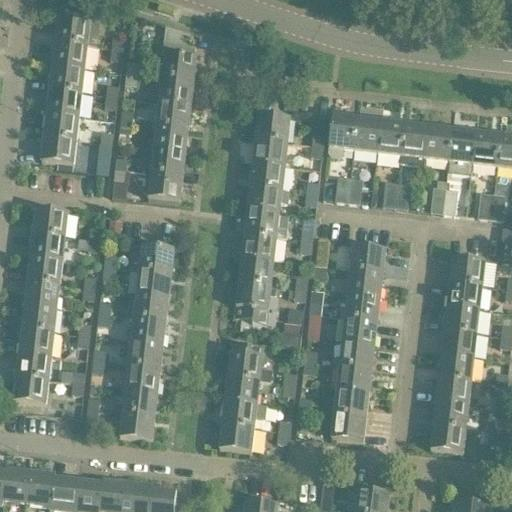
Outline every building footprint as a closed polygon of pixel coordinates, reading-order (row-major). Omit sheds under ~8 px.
[(59,23),(56,47),(88,51),(97,52),(100,28),(59,23)] [(114,43),(112,54),(123,56),(125,44),(114,43)] [(56,47),(53,71),(85,75),(88,51),(56,47)] [(123,56),(112,54),(111,66),(122,67),(123,56)] [(165,59),(162,84),(194,87),(197,63),(165,59)] [(128,68),(127,79),(138,81),(139,69),(128,68)] [(53,71),(50,95),(82,99),(85,75),(53,71)] [(138,81),(127,79),(126,91),(137,92),(138,81)] [(162,84),(159,107),(192,111),(194,87),(162,84)] [(108,91),(107,102),(118,103),(119,92),(108,91)] [(50,95),(48,119),(80,123),(82,99),(50,95)] [(118,103),(107,102),(105,114),(117,115),(118,103)] [(159,107),(157,131),(189,135),(192,111),(159,107)] [(123,116),(121,127),(133,129),(134,117),(123,116)] [(48,119),(45,143),(77,146),(80,123),(48,119)] [(259,120),(256,144),(288,148),(291,124),(259,120)] [(344,154),(354,155),(358,123),(333,121),(329,159),(331,163),(339,164),(344,160),(344,154)] [(354,155),(378,158),(382,126),(358,123),(354,155)] [(378,158),(402,161),(406,129),(382,126),(378,158)] [(133,129),(121,127),(120,139),(131,140),(133,129)] [(425,164),(426,164),(429,132),(406,129),(402,161),(401,169),(424,171),(425,164)] [(157,131),(154,155),(186,159),(189,135),(157,131)] [(426,164),(449,167),(453,135),(429,132),(426,164)] [(472,179),(473,169),(477,137),(453,135),(449,167),(448,177),(472,179)] [(473,169),(497,172),(501,140),(477,137),(473,169)] [(103,138),(101,149),(112,151),(114,139),(103,138)] [(314,140),(312,151),(324,152),(325,141),(314,140)] [(511,141),(501,140),(497,172),(511,173),(511,141)] [(77,146),(45,143),(42,167),(74,171),(77,146)] [(256,144),(253,168),(285,172),(288,148),(256,144)] [(112,151),(101,149),(100,161),(111,162),(112,151)] [(324,152),(312,151),(311,163),(322,164),(324,152)] [(154,155),(151,179),(183,183),(186,159),(154,155)] [(117,164),(116,175),(127,176),(128,165),(117,164)] [(253,168),(251,192),(283,196),(285,172),(253,168)] [(127,176),(116,175),(114,186),(126,188),(127,176)] [(183,183),(151,179),(148,203),(180,207),(183,183)] [(336,207),(348,208),(351,183),(339,182),(336,207)] [(351,183),(348,208),(361,210),(363,185),(351,183)] [(308,187),(307,199),(318,200),(319,189),(308,187)] [(383,212),(396,214),(399,189),(386,188),(383,212)] [(399,189),(396,214),(408,215),(411,191),(399,189)] [(251,192),(248,216),(280,220),(281,208),(288,209),(290,197),(283,196),(251,192)] [(431,218),(443,219),(446,195),(434,193),(431,218)] [(446,195),(443,219),(456,221),(459,196),(446,195)] [(318,200),(307,199),(306,210),(317,211),(318,200)] [(479,224),(491,225),(494,200),(481,199),(479,224)] [(494,200),(491,225),(503,226),(506,202),(494,200)] [(36,215),(33,239),(66,243),(69,218),(36,215)] [(248,216),(245,240),(277,244),(280,220),(248,216)] [(110,226),(109,237),(120,239),(121,227),(110,226)] [(91,234),(90,245),(101,247),(103,235),(91,234)] [(303,235),(301,247),(312,248),(314,236),(303,235)] [(33,239),(31,263),(63,267),(66,243),(33,239)] [(245,240),(242,264),(274,267),(277,244),(245,240)] [(101,247),(90,245),(89,257),(100,258),(101,247)] [(312,248),(301,247),(300,258),(311,259),(312,248)] [(130,274),(140,276),(172,279),(175,255),(133,250),(130,274)] [(354,252),(351,277),(383,280),(386,256),(354,252)] [(106,260),(105,271),(116,273),(117,261),(106,260)] [(317,261),(316,272),(327,273),(328,262),(317,261)] [(31,263),(28,287),(60,290),(63,267),(31,263)] [(454,263),(451,288),(483,292),(486,267),(454,263)] [(242,264),(239,287),(271,291),(277,292),(278,281),(273,281),(274,267),(242,264)] [(116,273),(105,271),(103,283),(114,284),(116,273)] [(327,273),(316,272),(315,283),(326,285),(327,273)] [(140,276),(137,299),(169,303),(172,279),(140,276)] [(351,277),(349,300),(381,304),(383,280),(351,277)] [(86,282),(84,293),(96,295),(97,283),(86,282)] [(297,283),(296,294),(307,295),(308,284),(297,283)] [(28,287),(25,311),(57,314),(60,290),(28,287)] [(237,312),(238,312),(236,324),(253,326),(252,330),(266,332),(268,316),(269,316),(270,301),(275,302),(277,292),(271,291),(239,287),(237,312)] [(451,288),(448,312),(480,315),(483,292),(451,288)] [(96,295),(84,293),(83,305),(94,306),(96,295)] [(307,295),(296,294),(294,305),(306,307),(307,295)] [(137,299),(134,323),(166,327),(169,303),(137,299)] [(349,300),(346,324),(378,328),(381,304),(349,300)] [(100,308),(99,319),(110,320),(112,309),(100,308)] [(312,308),(310,320),(322,321),(323,309),(312,308)] [(25,311),(23,334),(55,338),(57,314),(25,311)] [(448,312),(445,336),(477,339),(480,315),(448,312)] [(110,320),(99,319),(98,330),(109,332),(110,320)] [(322,321),(310,320),(309,331),(320,332),(322,321)] [(134,323),(132,347),(164,351),(166,327),(134,323)] [(346,324),(343,348),(375,352),(378,328),(346,324)] [(80,329),(79,341),(90,342),(91,331),(80,329)] [(511,331),(503,331),(501,342),(511,343),(511,331)] [(23,334),(20,358),(52,362),(55,338),(23,334)] [(445,336),(442,360),(474,363),(477,339),(445,336)] [(302,341),(282,338),(281,353),(300,355),(302,341)] [(90,342),(79,341),(78,352),(89,353),(90,342)] [(511,349),(511,343),(501,342),(500,354),(511,355),(511,349)] [(132,347),(129,371),(161,375),(164,351),(132,347)] [(343,348),(340,372),(372,376),(375,352),(343,348)] [(231,358),(228,383),(260,386),(271,388),(273,376),(262,375),(263,362),(264,354),(232,350),(232,358),(231,358)] [(95,355),(93,367),(105,368),(106,357),(95,355)] [(306,356),(305,367),(316,369),(317,357),(306,356)] [(20,358),(17,382),(49,386),(52,362),(20,358)] [(442,360),(440,383),(472,387),(474,363),(442,360)] [(105,368),(93,367),(92,378),(103,379),(105,368)] [(316,369),(305,367),(304,379),(315,380),(316,369)] [(129,371),(126,395),(158,398),(161,375),(129,371)] [(340,372),(338,396),(370,400),(372,376),(340,372)] [(75,377),(73,388),(84,390),(86,378),(75,377)] [(286,378),(285,389),(296,391),(297,379),(286,378)] [(497,379),(496,390),(507,391),(508,380),(497,379)] [(49,386),(17,382),(14,407),(46,410),(49,386)] [(228,383),(225,406),(257,410),(260,386),(228,383)] [(440,383),(437,407),(469,411),(472,387),(440,383)] [(84,390),(73,388),(72,400),(83,401),(84,390)] [(296,391),(285,389),(283,401),(295,402),(296,391)] [(507,391),(496,390),(495,401),(506,403),(507,391)] [(126,395),(123,419),(155,422),(158,398),(126,395)] [(338,396),(335,420),(367,423),(370,400),(338,396)] [(89,403),(88,414),(99,416),(100,404),(89,403)] [(301,403),(299,415),(311,416),(312,405),(301,403)] [(225,406),(223,430),(255,434),(256,425),(266,426),(268,411),(257,410),(225,406)] [(437,407),(434,431),(466,435),(469,411),(437,407)] [(99,416),(88,414),(87,426),(98,427),(99,416)] [(281,426),(279,437),(290,438),(293,414),(287,414),(285,426),(281,426)] [(311,416),(299,415),(298,426),(309,428),(311,416)] [(155,422),(123,419),(120,443),(152,447),(155,422)] [(367,423),(335,420),(332,444),(364,448),(367,423)] [(492,426),(490,438),(502,439),(503,428),(492,426)] [(255,434),(223,430),(220,455),(252,459),(255,434)] [(466,435),(434,431),(431,456),(463,459),(466,435)] [(290,438),(279,437),(278,448),(289,450),(290,438)] [(502,439),(490,438),(489,449),(500,450),(502,439)] [(4,507),(27,510),(31,477),(7,474),(3,510),(4,510),(4,507)] [(51,511),(55,480),(31,477),(27,510),(44,511),(51,511)] [(51,511),(76,511),(79,486),(56,483),(56,480),(55,480),(51,511)] [(76,511),(100,511),(104,486),(103,485),(103,489),(79,486),(76,511)] [(125,511),(128,488),(104,486),(100,511),(125,511)] [(150,511),(152,491),(128,488),(125,511),(150,511)] [(152,491),(150,511),(175,511),(177,497),(153,494),(153,491),(152,491)] [(358,495),(356,511),(388,511),(390,499),(358,495)]
